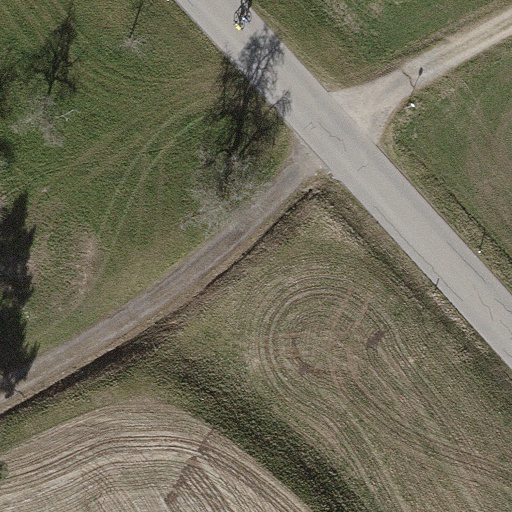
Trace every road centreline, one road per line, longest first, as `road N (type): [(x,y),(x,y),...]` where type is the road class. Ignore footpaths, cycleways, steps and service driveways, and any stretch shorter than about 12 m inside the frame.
road 1 (unclassified): [(209,0),(511,333)]
road 2 (track): [(0,393),(175,286),(333,136)]
road 3 (track): [(511,23),(333,136)]
